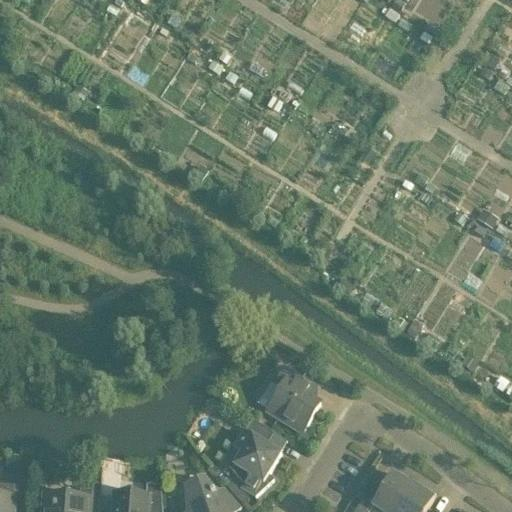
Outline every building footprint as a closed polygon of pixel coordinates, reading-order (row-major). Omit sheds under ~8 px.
[(121,10),(123,5),(117,1),(114,6),(121,10)] [(397,1),(391,10),(399,15),(405,7),(397,1)] [(110,7),(106,13),(115,18),(119,12),(110,7)] [(172,17),(169,21),(179,27),(181,22),(172,17)] [(424,31),(434,38),(439,29),(429,23),(424,31)] [(432,40),(423,34),(418,42),(428,48),(432,40)] [(190,55),(186,61),(195,66),(198,60),(190,55)] [(218,63),(226,67),(230,60),(222,56),(218,63)] [(483,66),(493,73),(499,63),(488,57),(483,66)] [(218,77),(223,70),(212,63),(208,70),(218,77)] [(253,65),(249,72),(259,78),(263,71),(253,65)] [(492,76),(483,71),(479,77),(488,83),(492,76)] [(502,71),(498,78),(504,81),(508,75),(502,71)] [(238,79),(229,74),(225,81),(233,87),(238,79)] [(499,83),(494,91),(503,98),(509,90),(499,83)] [(77,88),(72,96),(83,103),(88,95),(77,88)] [(283,106),(273,100),(268,108),(278,114),(283,106)] [(336,125),(332,131),(345,140),(349,133),(336,125)] [(315,128),(311,135),(320,140),(324,133),(315,128)] [(376,156),(366,150),(359,160),(370,166),(376,156)] [(202,184),(209,173),(200,168),(193,179),(202,184)] [(420,176),(415,185),(423,190),(428,181),(420,176)] [(405,183),(402,189),(410,193),(413,188),(405,183)] [(435,190),(427,186),(423,192),(431,197),(435,190)] [(476,223),(491,232),(498,221),(483,212),(476,223)] [(458,217),(454,223),(461,227),(464,222),(458,217)] [(499,227),(495,234),(504,239),(508,233),(499,227)] [(487,234),(477,228),(473,235),(482,240),(487,234)] [(495,239),(489,249),(500,255),(505,246),(495,239)] [(342,281),(337,290),(347,296),(352,289),(352,288),(342,281)] [(381,305),(374,316),(386,323),(392,312),(381,305)] [(421,328),(413,323),(405,337),(413,342),(421,328)] [(258,342),(257,337),(252,335),(248,336),(245,341),(247,345),(251,348),(256,346),(258,342)] [(430,336),(425,345),(435,351),(440,342),(430,336)] [(451,347),(447,353),(454,358),(458,352),(451,347)] [(472,375),(478,366),(465,359),(460,367),(472,375)] [(473,376),(485,383),(489,376),(477,369),(473,376)] [(302,437),(320,407),(304,398),(311,388),(284,371),(275,386),(281,389),(266,415),(302,437)] [(493,389),(502,395),(508,385),(499,379),(493,389)] [(260,496),(273,483),(268,478),(281,457),(266,448),(273,436),(251,423),(234,451),(238,453),(228,469),(255,500),(260,496)] [(20,459),(10,458),(9,476),(19,477),(20,459)] [(96,458),(93,485),(100,485),(102,459),(96,458)] [(398,511),(413,489),(392,477),(378,500),(367,494),(355,511),(398,511)] [(239,511),(240,511),(223,493),(214,496),(204,484),(185,491),(186,511),(239,511)] [(232,484),(227,488),(242,507),(248,502),(232,484)] [(0,487),(0,511),(11,511),(13,499),(13,488),(0,487)] [(161,511),(160,488),(146,487),(145,499),(113,496),(112,510),(109,510),(106,511),(161,511)] [(427,511),(433,502),(413,489),(398,511),(427,511)] [(89,511),(92,492),(79,491),(79,499),(54,497),(53,507),(42,506),(41,511),(89,511)]
